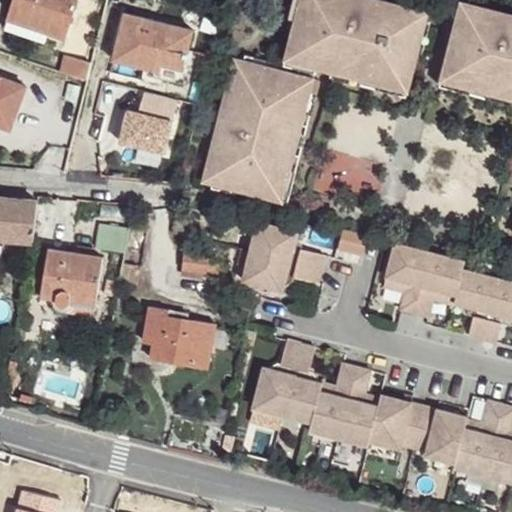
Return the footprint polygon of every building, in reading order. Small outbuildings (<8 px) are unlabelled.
[(77,0),(14,0),(9,18),(29,26),(25,36),(46,42),(49,32),(64,37),(77,0)] [(423,8),(388,0),(296,0),(283,57),(328,69),(358,77),(373,79),(404,87),(423,8)] [(455,0),(453,7),(437,77),(468,84),(486,90),(511,95),(511,11),(462,0),(455,0)] [(193,30),(124,14),(111,59),(145,65),(147,58),(162,62),(185,67),(193,30)] [(29,26),(9,18),(5,29),(25,36),(29,26)] [(91,63),(65,54),(59,71),(86,82),(91,63)] [(162,62),(147,58),(145,65),(141,79),(157,82),(162,62)] [(316,86),(232,65),(203,187),(287,207),(316,86)] [(358,77),(328,69),(327,76),(357,84),(358,77)] [(468,84),(437,77),(435,84),(466,91),(468,84)] [(404,87),(373,79),(371,87),(403,94),(404,87)] [(0,111),(10,86),(0,82),(0,111)] [(180,99),(145,90),(141,111),(138,110),(136,116),(128,114),(122,140),(168,151),(180,99)] [(511,95),(486,90),(486,98),(511,104),(511,95)] [(58,198),(38,195),(37,202),(37,218),(56,219),(58,198)] [(37,202),(0,198),(0,237),(33,241),(37,218),(37,202)] [(296,235),(256,226),(252,240),(246,270),(242,286),(283,295),(285,279),(317,287),(324,258),(293,251),(296,235)] [(343,231),(337,253),(362,260),(368,237),(343,231)] [(252,240),(242,238),(236,269),(246,270),(252,240)] [(464,263),(393,246),(386,281),(407,285),(404,295),(399,313),(428,320),(432,302),(434,293),(456,298),(455,305),(474,310),(468,337),(497,345),(503,317),(511,319),(511,282),(463,271),(464,263)] [(105,259),(49,249),(43,295),(56,299),(57,303),(59,306),(63,308),(68,306),(70,304),(72,299),(74,294),(99,298),(105,259)] [(187,251),(184,252),(183,269),(208,272),(209,264),(211,256),(187,251)] [(386,281),(384,290),(404,295),(407,285),(386,281)] [(434,293),(432,302),(454,308),(455,305),(456,298),(434,293)] [(168,308),(151,305),(147,329),(156,331),(154,344),(150,358),(207,367),(216,323),(167,313),(168,308)] [(156,331),(147,329),(144,341),(154,344),(156,331)] [(279,377),(261,372),(252,414),(267,417),(297,424),(310,427),(308,434),(324,438),(353,445),(367,448),(368,444),(383,448),(399,452),(400,448),(427,454),(426,458),(457,464),(456,470),(472,474),(501,481),(511,483),(511,432),(511,428),(511,407),(487,401),(483,425),(480,432),(465,429),(467,422),(468,418),(381,397),(380,401),(379,408),(364,405),(365,397),(371,374),(342,366),(336,390),(307,384),(315,352),(286,345),(279,377)] [(380,401),(365,397),(364,405),(379,408),(380,401)] [(198,420),(174,416),(169,446),(193,452),(198,420)] [(297,424),(267,417),(265,426),(295,433),(297,424)] [(225,425),(198,420),(193,452),(219,460),(225,425)] [(483,425),(467,422),(465,429),(480,432),(483,425)] [(353,445),(324,438),(322,447),(351,454),(353,445)] [(383,448),(368,444),(367,448),(367,454),(381,458),(383,448)] [(457,464),(442,461),(439,472),(454,474),(457,464)] [(501,481),(472,474),(470,482),(499,490),(501,481)]
